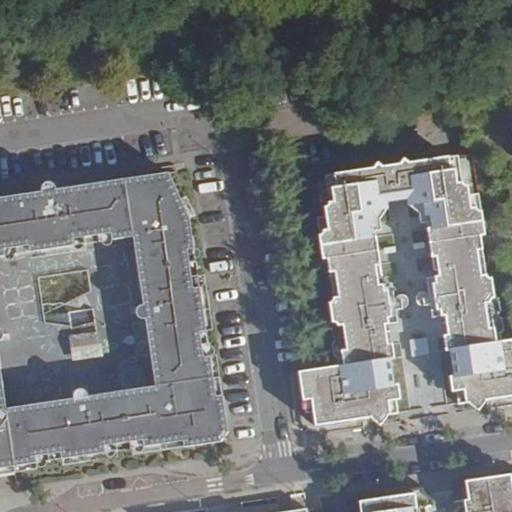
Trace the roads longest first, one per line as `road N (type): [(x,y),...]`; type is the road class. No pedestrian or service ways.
road 1 (residential): [(280,475),(227,137),(173,108),(0,137)]
road 2 (residential): [(280,475),(33,511)]
road 3 (residential): [(511,440),(280,475)]
